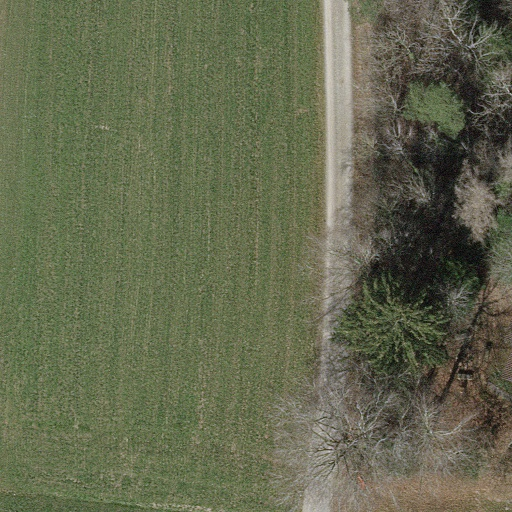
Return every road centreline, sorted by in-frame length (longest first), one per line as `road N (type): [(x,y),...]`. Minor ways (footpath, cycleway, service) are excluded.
road 1 (track): [(315,511),(341,162),(341,0)]
road 2 (track): [(438,0),(511,121)]
